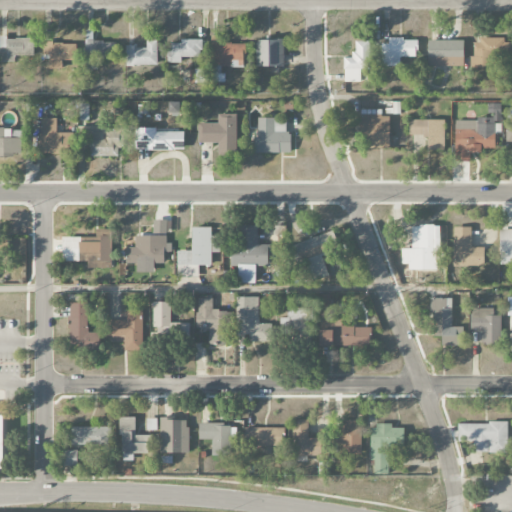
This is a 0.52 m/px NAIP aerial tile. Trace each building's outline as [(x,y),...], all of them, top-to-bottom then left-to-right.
[(34,39),(0,38),(0,54),(0,62),(15,63),(15,55),(34,56),(34,39)] [(381,66),(400,66),(401,57),(417,57),(417,40),(389,39),(389,44),(382,44),(381,66)] [(511,54),(511,40),(472,39),(471,66),(495,67),(496,54),(511,54)] [(125,47),(126,66),(158,65),(157,40),(147,40),(147,47),(125,47)] [(181,63),(181,57),(201,57),(202,41),(173,40),(173,55),(168,55),(167,63),(181,63)] [(257,67),(284,67),(284,40),(256,40),(257,67)] [(428,40),(428,66),(463,66),(464,41),(428,40)] [(85,70),(98,70),(98,61),(115,61),(115,41),(85,41),(85,70)] [(345,83),(361,82),(361,70),(370,70),(370,41),(354,42),(355,58),(344,58),(345,83)] [(76,60),(76,43),(43,43),(43,59),(49,59),(50,69),(63,69),(63,61),(76,60)] [(244,43),(212,44),(212,67),(245,66),(244,43)] [(189,69),(190,83),(209,83),(208,69),(189,69)] [(181,103),(171,102),(170,113),(180,114),(181,103)] [(455,121),(455,161),(471,161),(471,152),(481,152),(481,148),(496,148),(495,121),(501,121),(501,103),(488,103),(488,117),(476,118),(476,121),(455,121)] [(89,104),(79,104),(79,121),(89,121),(89,104)] [(390,148),(389,116),(382,116),(381,110),(374,110),(375,114),(361,114),(362,149),(390,148)] [(198,143),(219,143),(218,155),(236,156),(237,114),(218,114),(218,124),(199,124),(198,143)] [(56,119),(41,118),(41,137),(38,137),(37,154),(72,154),(72,133),(56,133),(56,119)] [(254,153),(291,153),(291,132),(286,132),(286,119),(257,118),(257,136),(255,135),(254,153)] [(445,121),(410,120),(409,136),(428,137),(428,150),(444,151),(445,121)] [(90,156),(118,157),(119,147),(123,147),(124,128),(78,127),(77,141),(90,141),(90,156)] [(184,132),(156,132),(156,128),(136,128),(136,150),(184,150),(184,132)] [(0,129),(0,155),(21,156),(22,130),(0,129)] [(255,283),(255,266),(268,267),(268,245),(257,245),(258,227),(241,226),(241,245),(231,245),(231,267),(238,267),(238,283),(255,283)] [(409,270),(440,270),(440,226),(411,226),(412,249),(401,249),(401,264),(409,264),(409,270)] [(177,277),(198,278),(199,266),(211,266),(211,253),(217,253),(218,228),(192,227),(192,251),(178,251),(177,277)] [(471,227),(454,227),(454,266),(485,265),(485,247),(472,247),(471,227)] [(511,263),(511,228),(500,229),(501,264),(511,263)] [(112,229),(97,230),(97,237),(62,238),(62,262),(88,262),(88,269),(112,268),(112,229)] [(307,262),(313,282),(329,277),(322,256),(340,250),(334,232),(291,245),(298,265),(307,262)] [(169,236),(135,236),(136,248),(126,248),(126,264),(137,264),(137,269),(154,268),(154,264),(164,264),(164,252),(170,252),(169,236)] [(371,347),(371,327),(342,327),(342,319),(331,319),(331,296),(320,296),(320,318),(320,347),(371,347)] [(259,298),(238,297),(237,335),(249,335),(249,342),(272,342),(273,324),(259,324),(259,298)] [(452,327),(452,299),(433,298),(433,336),(442,337),(442,345),(463,346),(464,327),(452,327)] [(209,345),(231,345),(231,311),(213,311),(213,299),(197,299),(197,328),(209,328),(209,345)] [(172,303),(154,302),(154,333),(150,333),(150,339),(189,339),(189,323),(171,323),(172,303)] [(69,349),(100,349),(100,333),(87,333),(87,303),(70,303),(69,349)] [(494,308),(471,307),(470,329),(482,329),(481,344),(500,344),(501,315),(493,315),(494,308)] [(142,310),(126,311),(126,320),(107,321),(107,336),(125,336),(125,351),(143,351),(142,310)] [(280,331),(294,331),(294,343),(310,342),(309,318),(280,319),(280,331)] [(0,472),(0,414),(9,414),(10,472),(0,472)] [(136,418),(121,417),(121,461),(134,461),(134,454),(150,454),(150,436),(135,435),(136,418)] [(161,454),(189,453),(188,419),(160,419),(161,454)] [(308,420),(293,420),(293,456),(322,456),(322,438),(309,439),(308,420)] [(361,421),(344,421),(343,427),(334,427),(334,444),(341,444),(341,454),(360,455),(361,421)] [(458,423),(458,440),(477,440),(477,452),(508,452),(507,422),(458,423)] [(231,456),(231,424),(199,424),(199,440),(212,440),(212,456),(231,456)] [(404,447),(404,429),(393,428),(393,425),(370,425),(370,461),(375,461),(375,474),(389,475),(389,447),(404,447)] [(110,427),(71,427),(70,445),(110,446),(110,427)] [(284,428),(245,428),(245,446),(284,447),(284,428)] [(77,467),(77,451),(62,451),(62,467),(77,467)]
